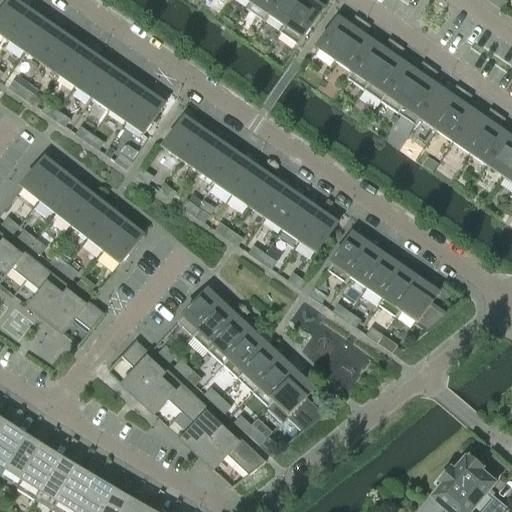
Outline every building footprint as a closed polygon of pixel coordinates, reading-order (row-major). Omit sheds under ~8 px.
[(0,38),(7,43),(29,12),(11,0),(0,16),(0,38)] [(246,11),(253,0),(242,0),(249,5),(245,11),(246,11)] [(263,23),(278,0),(253,0),(246,11),(263,23)] [(284,29),(303,0),(278,0),(263,23),(264,24),(268,18),(284,29)] [(303,0),(284,29),(280,34),(297,46),(301,40),(302,41),(323,10),(314,4),(315,0),(303,0)] [(500,0),(492,0),(490,3),(501,11),(506,4),(500,0)] [(29,12),(7,43),(24,55),(46,24),(29,12)] [(334,63),(363,23),(355,17),(347,26),(338,20),(317,51),(334,63)] [(363,23),(334,63),(350,74),(346,80),(347,81),(373,44),(364,39),(370,28),(363,23)] [(46,24),(24,55),(41,66),(63,35),(46,24)] [(63,35),(41,66),(58,78),(79,47),(63,35)] [(373,44),(347,81),(364,92),(396,46),(388,40),(381,50),(373,44)] [(396,46),(364,92),(381,104),(406,67),(398,62),(404,51),(396,46)] [(79,47),(58,78),(75,90),(96,58),(79,47)] [(96,58),(75,90),(91,101),(113,70),(96,58)] [(397,116),(430,69),(422,63),(414,73),(406,67),(381,104),(397,116)] [(430,69),(397,116),(414,127),(440,90),(432,85),(438,74),(430,69)] [(113,70),(91,101),(108,113),(130,81),(113,70)] [(18,77),(13,83),(25,91),(35,98),(39,92),(18,77)] [(130,81),(108,113),(125,124),(147,93),(130,81)] [(20,98),(25,91),(13,83),(8,91),(20,98)] [(435,133),(464,92),(456,87),(448,96),(440,90),(414,127),(415,128),(419,122),(435,133)] [(25,91),(20,98),(31,106),(36,99),(25,91)] [(464,92),(435,133),(452,145),(474,114),(466,108),(472,98),(464,92)] [(147,93),(125,124),(143,137),(164,105),(147,93)] [(53,121),(58,114),(47,106),(42,114),(53,121)] [(469,156),(497,115),(489,110),(482,119),(474,114),(452,145),(469,156)] [(58,114),(53,121),(64,129),(69,122),(58,114)] [(497,115),(469,156),(486,168),(507,137),(499,131),(505,121),(497,115)] [(180,163),(202,131),(184,119),(163,150),(180,163)] [(87,145),(92,137),(81,130),(75,137),(87,145)] [(202,131),(180,163),(197,174),(219,143),(202,131)] [(92,137),(87,145),(98,152),(103,145),(92,137)] [(502,180),(511,165),(511,140),(507,137),(486,168),(502,180)] [(219,143),(197,174),(214,186),(236,155),(219,143)] [(236,155),(214,186),(231,197),(252,166),(236,155)] [(115,164),(126,172),(131,164),(120,157),(115,164)] [(38,203),(62,173),(45,160),(21,190),(38,203)] [(511,165),(502,180),(511,186),(511,165)] [(252,166),(231,197),(248,209),(269,178),(252,166)] [(136,179),(148,187),(153,179),(141,171),(136,179)] [(62,173),(38,203),(54,216),(78,186),(62,173)] [(269,178),(248,209),(264,221),(286,189),(269,178)] [(78,186),(54,216),(70,228),(94,198),(78,186)] [(159,195),(170,202),(176,195),(164,187),(159,195)] [(281,232),(303,201),(286,189),(264,221),(281,232)] [(94,198),(70,228),(87,241),(110,211),(94,198)] [(298,244),(320,212),(303,201),(281,232),(298,244)] [(192,218),(197,210),(186,203),(181,210),(192,218)] [(197,210),(192,218),(203,225),(209,218),(197,210)] [(110,211),(87,241),(103,253),(126,223),(110,211)] [(320,212),(298,244),(316,256),(337,225),(320,212)] [(2,227),(13,236),(18,229),(7,220),(2,227)] [(126,223),(103,253),(119,267),(143,237),(126,223)] [(226,241),(231,233),(220,226),(215,233),(226,241)] [(29,248),(34,241),(24,233),(18,240),(29,248)] [(231,233),(226,241),(237,248),(242,241),(231,233)] [(349,279),(371,248),(352,235),(327,272),(345,285),(349,279)] [(7,240),(0,249),(0,284),(11,270),(26,282),(39,265),(7,240)] [(34,241),(29,248),(40,257),(45,250),(34,241)] [(371,248),(349,279),(365,290),(386,259),(371,248)] [(259,264),(264,257),(253,249),(248,256),(259,264)] [(264,257),(259,264),(271,272),(276,264),(264,257)] [(61,273),(66,266),(56,258),(50,265),(61,273)] [(386,259),(365,290),(381,301),(402,270),(386,259)] [(39,265),(26,282),(41,294),(28,310),(45,323),(71,290),(39,265)] [(66,266),(61,273),(72,282),(77,275),(66,266)] [(399,314),(421,283),(402,270),(381,301),(377,307),(395,320),(399,314)] [(287,283),(299,291),(304,284),(292,276),(287,283)] [(77,286),(88,295),(94,288),(83,279),(77,286)] [(421,283),(399,314),(427,333),(446,317),(446,316),(431,305),(438,295),(421,283)] [(71,290),(45,323),(62,337),(75,321),(90,333),(104,316),(71,290)] [(309,298),(320,306),(326,298),(314,290),(309,298)] [(192,339),(223,306),(208,292),(182,320),(177,325),(192,339)] [(223,306),(192,339),(208,354),(238,321),(223,306)] [(343,322),(349,314),(337,307),(332,314),(343,322)] [(349,314),(343,322),(355,330),(360,322),(349,314)] [(238,321),(208,354),(223,368),(254,335),(238,321)] [(377,345),(382,338),(371,330),(366,338),(377,345)] [(223,368),(238,382),(243,376),(268,349),(254,335),(223,368)] [(382,338),(377,345),(391,355),(397,348),(382,338)] [(137,402),(166,371),(136,343),(121,359),(136,372),(122,387),(137,402)] [(159,355),(169,365),(175,358),(165,348),(159,355)] [(238,382),(251,395),(282,362),(268,349),(243,376),(238,382)] [(268,410),(299,377),(282,362),(251,395),(268,410)] [(184,379),(190,372),(180,363),(174,369),(184,379)] [(166,371),(137,402),(153,417),(167,402),(181,415),(196,399),(166,371)] [(190,372),(184,379),(194,388),(200,381),(190,372)] [(299,377),(268,410),(283,424),(288,418),(303,433),(322,417),(321,416),(305,400),(314,391),(299,377)] [(214,406),(220,400),(210,391),(204,397),(214,406)] [(196,399),(181,415),(195,427),(181,443),(197,457),(225,426),(196,399)] [(220,400),(214,406),(224,416),(230,409),(220,400)] [(244,434),(250,428),(240,418),(234,425),(244,434)] [(225,426),(197,457),(212,472),(226,457),(248,477),(265,463),(264,462),(225,426)] [(8,428),(0,439),(0,469),(4,472),(25,439),(8,428)] [(250,428),(244,434),(258,447),(264,440),(250,428)] [(25,439),(4,472),(22,483),(42,450),(25,439)] [(42,450),(22,483),(17,491),(35,501),(60,461),(42,450)] [(442,488),(431,501),(444,511),(505,511),(493,502),(484,511),(472,511),(494,487),(480,474),(482,471),(469,460),(466,463),(465,462),(453,475),(450,471),(439,485),(442,488)] [(60,461),(35,501),(53,511),(77,471),(60,461)] [(77,471),(53,511),(76,511),(95,482),(77,471)] [(95,482),(76,511),(100,511),(112,492),(95,482)] [(112,492),(100,511),(124,511),(130,502),(112,492)] [(147,511),(130,502),(124,511),(147,511)]
